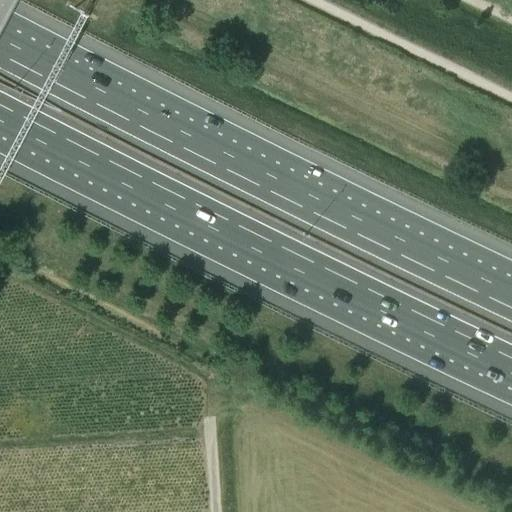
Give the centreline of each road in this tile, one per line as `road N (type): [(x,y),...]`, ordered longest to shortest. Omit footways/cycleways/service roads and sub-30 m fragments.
road 1 (motorway): [(511,299),(0,44)]
road 2 (motorway): [(0,112),(511,365)]
